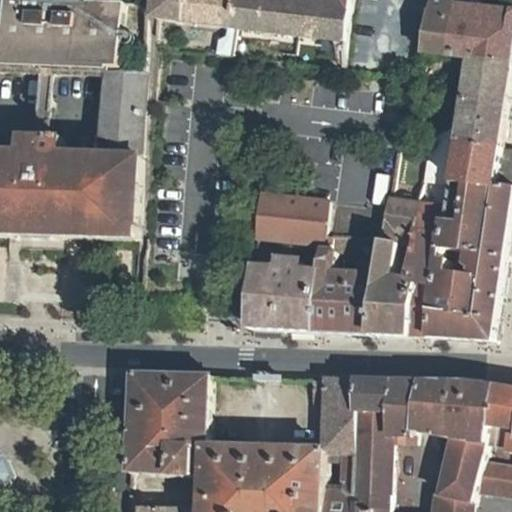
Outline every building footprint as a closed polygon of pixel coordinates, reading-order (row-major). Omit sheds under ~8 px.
[(0,0),(0,64),(128,69),(129,4),(0,0)] [(224,58),(236,60),(240,32),(244,0),(160,0),(158,19),(229,30),(229,39),(226,44),(224,58)] [(244,0),(240,32),(353,48),(358,0),(244,0)] [(437,0),(429,59),(475,63),(511,65),(511,13),(460,6),(460,0),(437,0)] [(511,65),(475,63),(472,92),(511,98),(511,65)] [(114,73),(110,157),(72,157),(73,143),(33,142),(33,155),(0,154),(0,236),(146,240),(148,74),(114,73)] [(469,117),(468,124),(510,128),(511,121),(511,115),(511,98),(472,92),(469,117)] [(468,124),(467,137),(466,145),(507,151),(510,128),(468,124)] [(466,145),(462,184),(479,186),(505,188),(506,181),(503,181),(507,151),(466,145)] [(449,241),(436,342),(482,344),(497,345),(511,254),(511,189),(511,182),(506,181),(505,188),(479,186),(472,230),(451,228),(449,241)] [(306,335),(320,336),(330,241),(335,198),(267,194),(255,332),(273,333),(306,335)] [(390,239),(376,339),(397,340),(414,340),(422,293),(413,289),(423,209),(394,205),(390,239)] [(422,293),(414,340),(424,341),(436,342),(449,241),(432,240),(436,210),(423,209),(413,289),(422,293)] [(453,212),(436,210),(432,240),(449,241),(451,228),(453,212)] [(380,237),(380,240),(337,236),(337,241),(330,241),(320,336),(337,337),(362,338),(376,339),(390,239),(380,237)] [(211,446),(213,446),(217,378),(200,378),(138,377),(133,475),(201,480),(203,445),(211,446)] [(341,381),(334,381),(334,450),(343,450),(344,459),(362,459),(362,415),(361,381),(341,381)] [(380,382),(361,381),(362,415),(398,416),(398,383),(380,382)] [(409,383),(398,383),(398,416),(397,442),(421,443),(422,433),(425,383),(409,383)] [(444,384),(425,383),(422,433),(459,439),(448,501),(479,508),(482,495),(489,463),(493,434),(500,388),(487,387),(471,385),(444,384)] [(511,389),(500,388),(493,434),(500,435),(501,430),(511,431),(511,389)] [(363,500),(397,500),(397,442),(398,416),(362,415),(362,459),(363,500)] [(362,459),(344,459),(343,450),(334,450),(213,446),(211,446),(208,511),(132,509),(132,511),(396,511),(397,500),(363,500),(362,459)] [(0,459),(0,491),(9,492),(20,478),(13,460),(0,459)] [(511,466),(489,463),(482,495),(511,498),(511,466)] [(478,511),(479,508),(448,501),(447,511),(478,511)]
